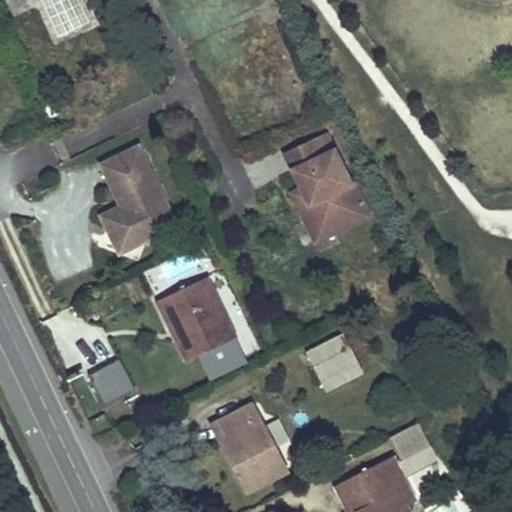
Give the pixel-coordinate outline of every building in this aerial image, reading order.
[(37,0),(54,41),(92,27),(81,0),(37,0)] [(297,201),(304,218),(334,228),(349,221),(351,216),(366,208),(348,179),(352,178),(324,129),(310,136),(318,153),(291,166),(300,184),(304,193),(299,196),(297,201)] [(310,136),(283,149),(291,166),(318,153),(310,136)] [(98,167),(117,202),(117,203),(120,201),(122,206),(120,212),(115,215),(113,212),(100,219),(120,256),(163,232),(156,218),(169,211),(135,147),(98,167)] [(300,184),(291,189),(297,201),(299,196),(304,193),(300,184)] [(117,203),(117,202),(113,212),(115,215),(120,212),(122,206),(120,201),(117,203)] [(169,211),(156,218),(163,232),(177,225),(169,211)] [(334,228),(304,218),(314,238),(334,228)] [(202,350),(240,331),(210,270),(161,295),(170,315),(182,309),(202,350)] [(182,309),(170,315),(191,356),(202,350),(182,309)] [(321,380),(356,362),(342,333),(307,351),(321,380)] [(132,386),(118,359),(86,376),(101,403),(132,386)] [(255,426),(261,422),(252,404),(245,407),(255,426)] [(246,491),(286,471),(261,422),(255,426),(245,407),(217,422),(242,470),(237,473),(246,491)] [(242,470),(217,422),(212,425),(237,473),(242,470)] [(430,447),(417,423),(389,437),(401,462),(417,454),(430,447)] [(433,454),(430,447),(417,454),(421,460),(433,454)] [(393,456),(339,483),(354,511),(356,511),(360,510),(360,511),(409,511),(406,505),(392,477),(401,472),(393,456)] [(401,472),(392,477),(406,505),(415,500),(401,472)] [(354,511),(339,483),(335,485),(348,511),(354,511)]
